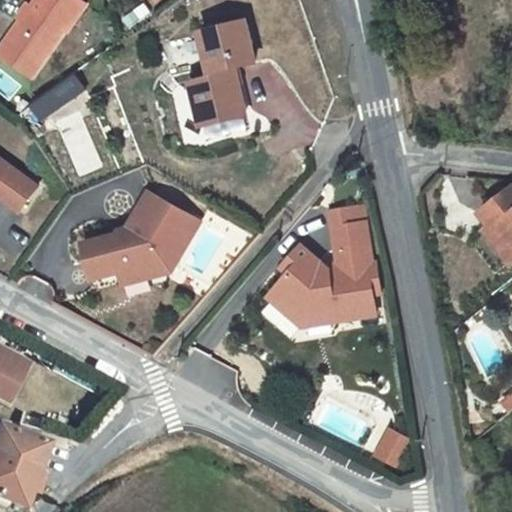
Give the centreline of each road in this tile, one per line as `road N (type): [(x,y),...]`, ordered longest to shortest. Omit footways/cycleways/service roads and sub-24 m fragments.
road 1 (tertiary): [(389,152),(451,511)]
road 2 (unclassified): [(385,511),(157,389)]
road 3 (unclassified): [(157,389),(0,299)]
road 4 (residential): [(157,389),(43,511)]
road 5 (tertiary): [(354,0),(389,152)]
road 6 (residential): [(389,152),(511,162)]
